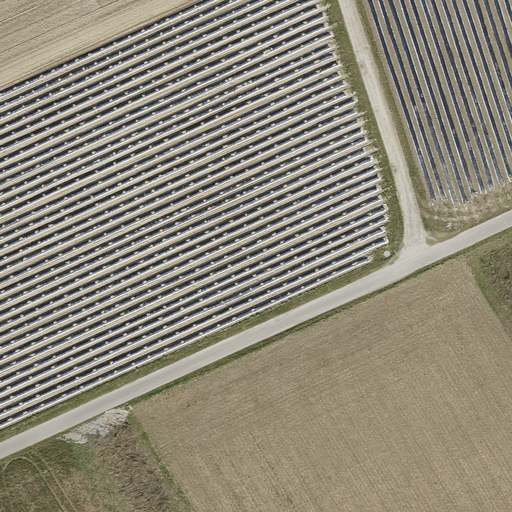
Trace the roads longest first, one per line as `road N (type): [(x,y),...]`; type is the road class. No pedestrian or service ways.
road 1 (unclassified): [(511,217),(0,450)]
road 2 (track): [(425,256),(351,0)]
